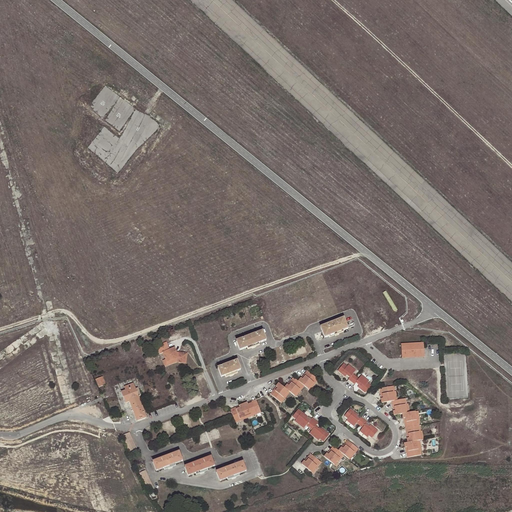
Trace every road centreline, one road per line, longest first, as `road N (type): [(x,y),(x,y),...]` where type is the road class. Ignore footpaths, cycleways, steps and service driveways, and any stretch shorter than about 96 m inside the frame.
road 1 (residential): [(115,425),(135,426),(319,358)]
road 2 (residential): [(342,389),(392,424),(391,448),(368,450),(326,410)]
